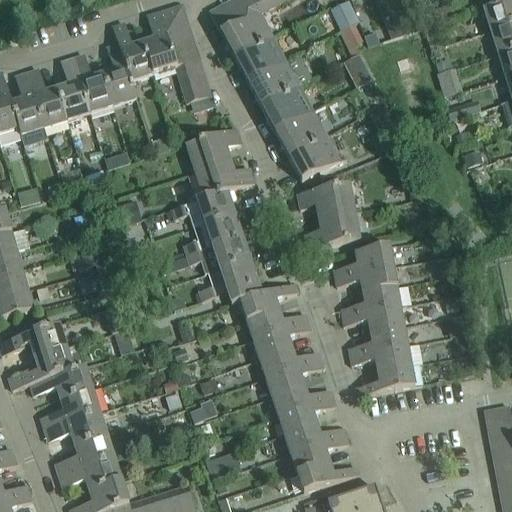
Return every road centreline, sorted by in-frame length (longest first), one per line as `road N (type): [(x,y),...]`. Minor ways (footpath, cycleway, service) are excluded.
road 1 (residential): [(362,434),(251,125),(186,0)]
road 2 (residential): [(166,0),(92,21),(98,42),(19,65),(16,56),(0,61)]
road 3 (residential): [(0,389),(47,511)]
